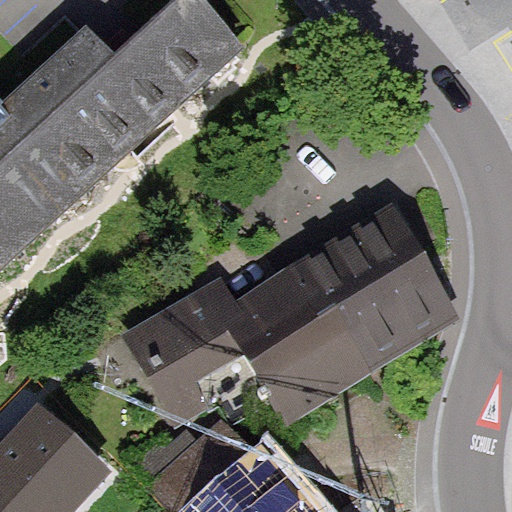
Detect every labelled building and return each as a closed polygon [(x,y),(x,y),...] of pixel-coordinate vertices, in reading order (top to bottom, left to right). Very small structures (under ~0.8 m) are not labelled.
[(0,264),(241,45),(199,0),(181,0),(116,60),(87,28),(2,106),(14,120),(0,132),(0,264)] [(464,319),(395,206),(242,298),(229,277),(120,340),(176,431),(219,405),(231,425),(272,400),(288,426),(464,319)] [(39,403),(0,444),(0,511),(71,511),(111,471),(39,403)] [(145,491),(164,511),(191,511),(254,456),(224,422),(145,491)] [(319,511),(262,449),(254,456),(191,511),(319,511)]
